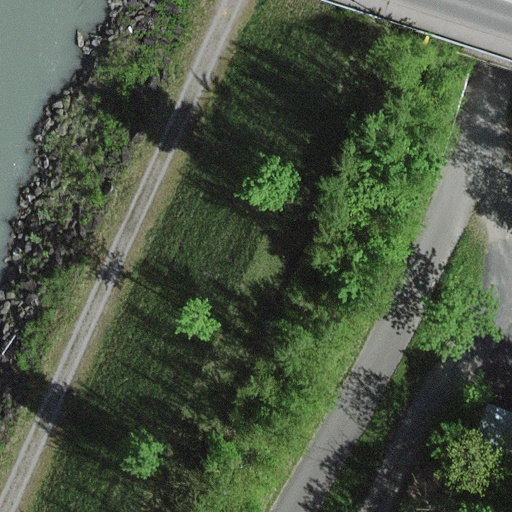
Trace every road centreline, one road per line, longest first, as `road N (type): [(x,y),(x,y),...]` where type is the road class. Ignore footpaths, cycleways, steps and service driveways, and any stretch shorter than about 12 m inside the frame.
road 1 (track): [(234,0),(8,511)]
road 2 (track): [(300,511),(356,412),(480,138),(511,43)]
road 3 (track): [(511,328),(422,511)]
